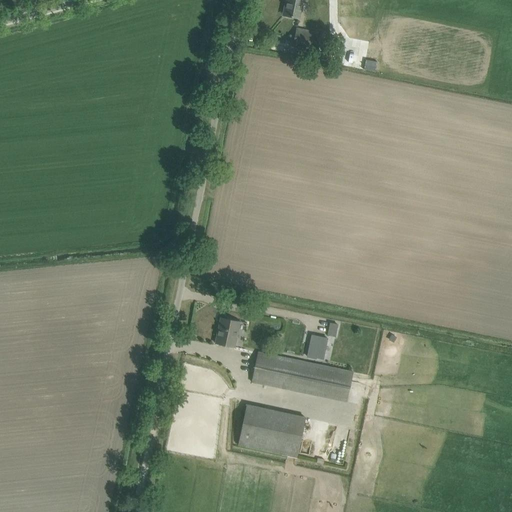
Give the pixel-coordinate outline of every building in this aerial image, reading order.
[(299,18),(302,0),(306,1),(306,0),(285,0),(285,3),(287,4),(285,16),(299,18)] [(321,33),(306,31),(297,29),(293,46),(317,51),(321,33)] [(239,322),(231,320),(221,318),(216,344),(234,348),(239,322)] [(312,335),(307,357),(316,358),(316,357),(323,359),(327,338),(312,335)] [(347,403),(352,378),(353,374),(257,354),(251,383),(347,403)] [(306,418),(246,405),(238,445),(297,458),(306,418)]
